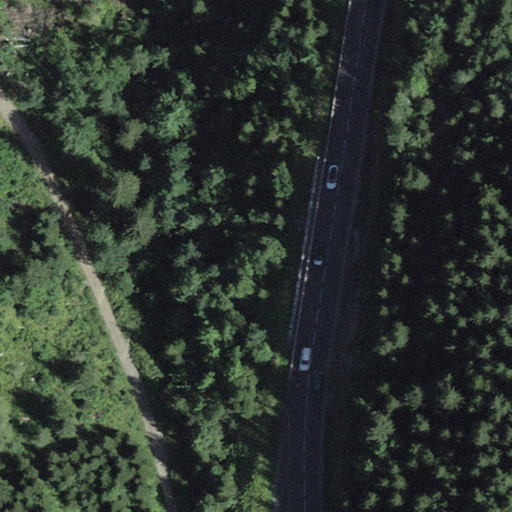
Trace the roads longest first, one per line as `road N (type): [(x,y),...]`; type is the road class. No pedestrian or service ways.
road 1 (secondary): [(305,511),(308,367),(369,0)]
road 2 (track): [(175,511),(149,420),(79,243),(0,100)]
